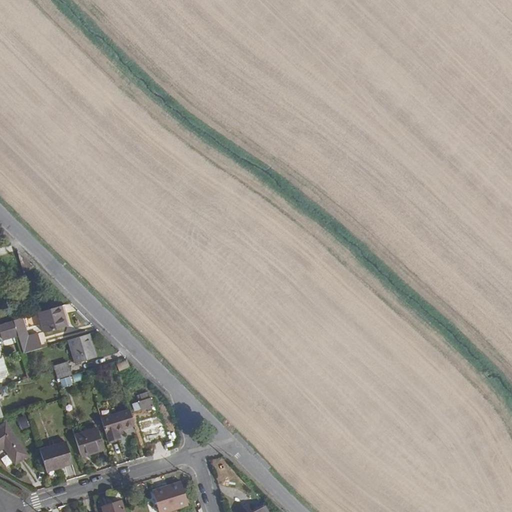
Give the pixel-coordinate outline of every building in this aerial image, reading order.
[(68,327),(62,306),(39,313),(45,334),(68,327)] [(13,321),(1,325),(5,340),(17,336),(13,321)] [(97,358),(90,334),(69,341),(76,365),(97,358)] [(53,367),(55,372),(57,381),(72,377),(68,363),(53,367)] [(82,374),(73,374),(73,382),(83,381),(82,374)] [(147,393),(139,395),(141,402),(133,405),(134,411),(140,410),(141,412),(147,410),(147,412),(151,412),(150,409),(154,407),(151,399),(149,399),(147,393)] [(100,420),(108,443),(120,440),(117,432),(134,427),(129,412),(100,420)] [(5,425),(0,428),(0,451),(5,447),(17,463),(28,455),(5,425)] [(74,437),(80,457),(103,450),(97,431),(74,437)] [(39,450),(45,472),(72,464),(65,442),(39,450)] [(168,491),(154,496),(158,511),(170,511),(188,507),(181,483),(166,487),(168,491)] [(152,492),(154,496),(168,491),(166,487),(152,492)] [(124,511),(121,502),(102,508),(103,511),(124,511)]
